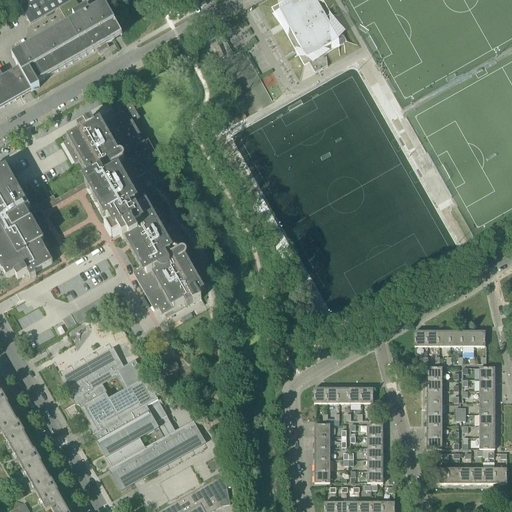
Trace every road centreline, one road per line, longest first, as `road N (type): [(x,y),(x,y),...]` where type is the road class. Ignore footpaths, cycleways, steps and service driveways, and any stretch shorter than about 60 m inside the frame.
road 1 (residential): [(0,132),(234,0)]
road 2 (residential): [(375,334),(299,377),(287,393),(300,511)]
road 3 (residential): [(100,511),(0,335)]
road 4 (residential): [(421,511),(375,334)]
road 5 (residential): [(487,272),(375,334)]
